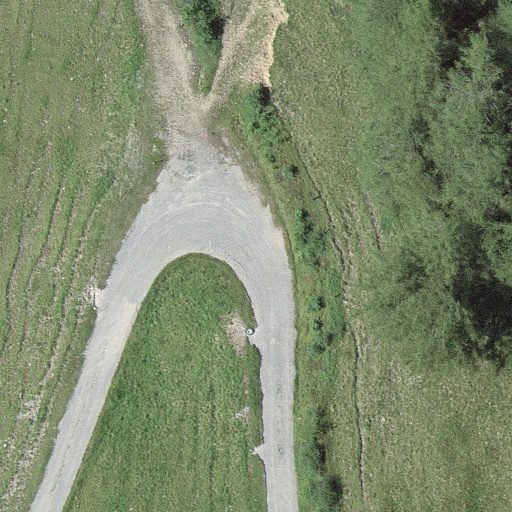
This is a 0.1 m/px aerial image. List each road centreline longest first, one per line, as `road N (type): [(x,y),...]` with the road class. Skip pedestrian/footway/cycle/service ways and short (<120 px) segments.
road 1 (track): [(293,511),(277,292),(248,238),(198,222),(140,268),(42,511)]
road 2 (track): [(198,222),(184,113),(154,0)]
